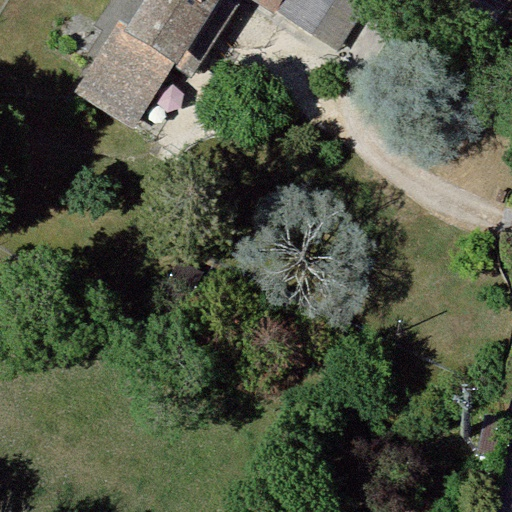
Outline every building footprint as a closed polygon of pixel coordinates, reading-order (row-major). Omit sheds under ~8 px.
[(159,0),(133,41),(175,68),(193,79),(237,9),(222,0),(159,0)] [(222,0),(237,9),(242,0),(222,0)] [(261,0),(277,10),(282,0),(261,0)] [(511,1),(511,0),(431,0),(491,36),(511,1)] [(119,32),(80,94),(136,129),(175,68),(133,41),(119,32)] [(201,275),(182,266),(169,293),(188,302),(201,275)] [(505,422),(488,419),(481,455),(498,458),(505,422)] [(329,511),(344,484),(319,472),(299,511),(329,511)]
